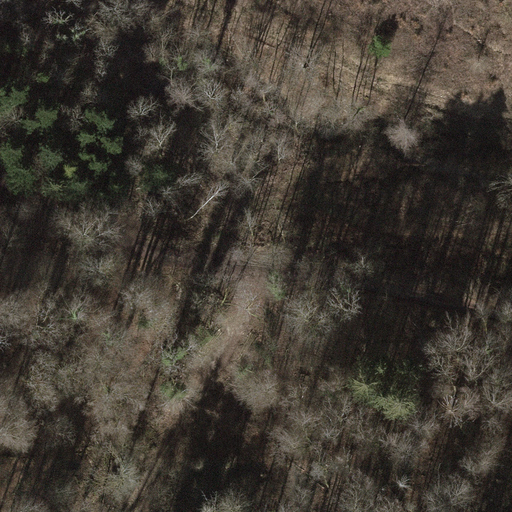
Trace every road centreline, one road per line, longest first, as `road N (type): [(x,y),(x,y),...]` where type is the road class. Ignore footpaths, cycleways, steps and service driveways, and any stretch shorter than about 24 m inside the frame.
road 1 (track): [(511,312),(265,277),(113,228),(0,178)]
road 2 (track): [(113,228),(120,294),(89,375),(55,432),(37,511)]
road 3 (track): [(265,277),(158,463),(142,511)]
